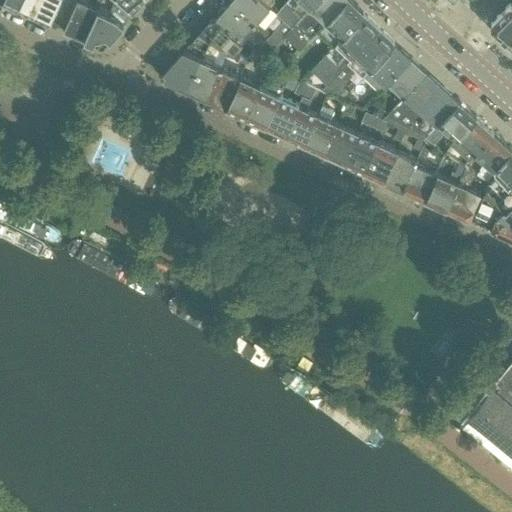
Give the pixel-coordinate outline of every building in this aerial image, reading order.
[(33,12),(33,13),(39,0),(19,0),(17,5),(22,7),(23,11),(30,14),(33,12)] [(56,23),(64,26),(75,3),(76,0),(39,0),(33,13),(37,15),(36,17),(47,22),(48,20),(56,23)] [(76,32),(84,35),(98,6),(85,0),(76,0),(75,3),(64,26),(66,27),(67,31),(72,33),(76,32)] [(114,0),(110,11),(98,6),(84,35),(86,36),(87,40),(92,43),(96,41),(103,44),(131,11),(118,0),(114,0)] [(241,38),(256,20),(233,0),(231,0),(226,6),(222,6),(217,11),(218,15),(218,16),(241,38)] [(268,3),(264,0),(233,0),(256,20),(270,5),(268,3)] [(286,0),(276,12),(284,20),(291,27),(315,0),(299,0),(294,7),(286,0)] [(318,29),(344,0),(315,0),(291,27),(284,34),(299,48),(318,29)] [(334,44),(364,12),(351,0),(344,0),(318,29),(328,38),(334,44)] [(492,27),(508,41),(511,36),(511,0),(492,21),(492,26),(492,27)] [(326,83),(378,26),(364,12),(334,44),(345,55),(337,64),(326,53),(311,69),(326,83)] [(210,19),(199,32),(210,38),(211,36),(224,41),(231,45),(230,47),(236,50),(244,41),(241,38),(218,16),(215,19),(210,19)] [(284,20),(270,36),(277,43),(284,34),(291,27),(284,20)] [(327,84),(322,90),(340,98),(344,93),(339,88),(352,74),(351,73),(354,69),(363,77),(365,75),(395,41),(378,26),(326,83),(327,84)] [(190,42),(191,43),(205,49),(210,38),(199,32),(190,42)] [(270,36),(262,45),(269,51),(277,43),(270,36)] [(224,41),(218,52),(226,55),(231,45),(224,41)] [(386,83),(410,56),(395,41),(365,75),(380,89),(386,83)] [(249,56),(236,50),(230,47),(227,55),(245,64),(249,56)] [(161,75),(187,87),(201,57),(184,49),(161,75)] [(263,59),(253,49),(248,54),(250,55),(250,56),(261,61),(263,59)] [(271,50),(265,56),(272,64),(273,62),(280,69),(291,57),(285,51),(279,57),(271,50)] [(404,95),(426,70),(410,56),(386,83),(386,84),(389,81),(404,95)] [(187,87),(207,96),(221,66),(201,57),(187,87)] [(287,73),(299,78),(301,79),(305,70),(291,64),(287,73)] [(207,96),(227,105),(241,76),(221,66),(207,96)] [(403,127),(442,84),(426,70),(404,95),(399,100),(387,112),(382,118),(386,120),(394,123),(398,125),(399,126),(403,127)] [(227,105),(247,114),(260,85),(241,76),(227,105)] [(299,78),(293,90),(303,95),(308,83),(301,79),(299,78)] [(247,114),(266,123),(280,94),(283,87),(270,81),(267,88),(260,85),(247,114)] [(305,141),(319,112),(307,106),(316,87),(308,83),(303,95),(299,103),(286,132),(305,141)] [(436,123),(458,99),(442,84),(403,127),(405,129),(423,138),(432,128),(436,123)] [(266,123),(286,132),(299,103),(280,94),(266,123)] [(432,128),(423,138),(425,139),(431,144),(432,145),(434,143),(447,128),(457,137),(457,136),(476,116),(458,99),(436,123),(432,128)] [(347,101),(344,107),(343,109),(349,111),(352,104),(347,101)] [(325,151),(338,121),(331,117),(334,110),(322,105),(319,112),(305,141),(325,151)] [(381,106),(374,114),(382,118),(387,112),(381,106)] [(386,120),(382,118),(372,113),(365,110),(361,120),(382,130),(386,120)] [(493,131),(476,116),(457,136),(457,137),(451,144),(463,155),(468,160),(475,152),(493,131)] [(345,160),(358,130),(357,129),(357,130),(338,121),(325,151),(345,160)] [(396,131),(399,132),(403,134),(405,129),(403,127),(399,126),(398,125),(396,131)] [(364,169),(378,139),(358,130),(345,160),(364,169)] [(492,167),(495,170),(494,169),(511,149),(511,148),(493,131),(475,152),(492,167)] [(418,137),(414,146),(420,150),(424,140),(418,137)] [(383,178),(397,148),(378,139),(364,169),(383,178)] [(426,157),(431,144),(425,139),(424,140),(420,150),(419,152),(419,153),(426,157)] [(403,187),(415,160),(417,157),(397,148),(383,178),(403,187)] [(495,170),(493,173),(511,193),(511,149),(494,169),(495,170)] [(464,165),(468,160),(463,155),(458,161),(464,165)] [(425,197),(437,170),(415,160),(403,187),(425,197)] [(483,165),(478,174),(488,180),(493,171),(483,165)] [(472,170),(466,166),(461,174),(447,207),(469,217),(481,191),(468,185),(471,179),(474,171),(472,170)] [(425,197),(447,207),(461,174),(452,171),(450,176),(437,170),(425,197)] [(504,197),(498,203),(511,217),(511,193),(493,173),(490,180),(489,182),(504,197)] [(29,189),(27,192),(25,196),(33,200),(35,196),(37,193),(29,189)] [(511,217),(498,203),(485,190),(472,219),(511,237),(511,217)] [(1,213),(3,219),(41,238),(46,236),(49,230),(47,225),(10,206),(4,208),(1,213)] [(41,247),(39,241),(1,223),(0,223),(0,237),(33,254),(38,252),(41,247)] [(141,280),(139,275),(102,254),(97,256),(94,261),(95,266),(132,287),(138,285),(141,280)] [(193,320),(195,325),(230,347),(236,346),(239,341),(238,335),(202,313),(196,314),(193,320)] [(240,348),(241,353),(275,377),(281,376),(284,371),(283,365),(249,342),(243,343),(240,348)] [(303,355),(303,356),(298,363),(308,369),(313,361),(303,355)] [(511,359),(502,372),(468,413),(496,437),(497,437),(496,438),(508,447),(511,450),(511,359)]
